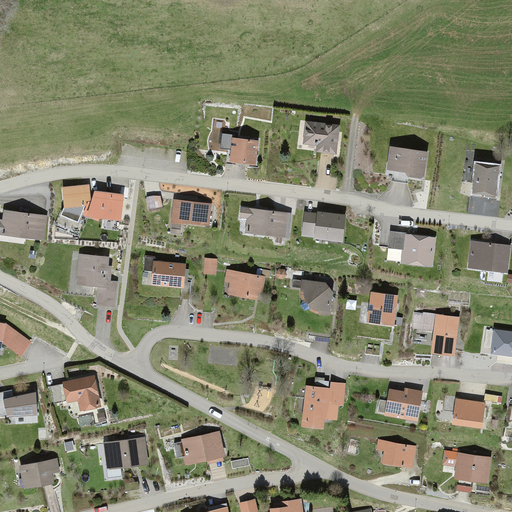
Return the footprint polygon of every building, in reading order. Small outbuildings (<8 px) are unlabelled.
[(341,122),(308,119),(306,141),(317,142),(316,150),(338,152),(341,122)] [(259,163),(261,135),(224,132),(223,145),(232,146),(230,161),(259,163)] [(429,148),(390,142),(386,169),(425,175),(429,148)] [(503,162),(476,160),(474,191),(501,193),(503,162)] [(89,182),(62,185),(64,202),(91,199),(90,188),(89,182)] [(90,188),(91,199),(83,213),(121,217),(124,192),(90,188)] [(160,191),(147,194),(150,206),(163,203),(160,191)] [(213,199),(173,196),(171,219),(211,222),(213,199)] [(292,210),(242,203),(240,215),(247,216),(245,230),(288,236),(292,210)] [(347,212),(306,206),(302,233),(344,238),(347,212)] [(49,212),(5,207),(4,216),(0,215),(0,232),(46,238),(49,212)] [(439,235),(390,229),(388,244),(405,246),(403,260),(436,264),(439,235)] [(511,245),(511,241),(471,236),(468,264),(509,270),(511,245)] [(110,279),(112,253),(80,249),(77,283),(98,285),(97,303),(117,306),(120,280),(110,279)] [(186,260),(153,258),(151,283),(185,285),(186,260)] [(229,283),(228,294),(260,298),(263,276),(226,270),(224,283),(229,283)] [(324,284),(301,281),(303,289),(304,296),(307,302),(312,307),(321,311),(330,314),(332,293),(324,284)] [(397,296),(370,293),(367,321),(394,323),(397,296)] [(456,316),(434,315),(431,352),(453,353),(456,316)] [(6,319),(0,317),(0,345),(2,337),(20,353),(31,340),(6,319)] [(511,332),(494,330),(491,353),(511,355),(511,332)] [(90,371),(62,377),(63,381),(66,396),(67,401),(77,399),(80,413),(106,407),(99,374),(90,371)] [(66,396),(63,381),(50,383),(53,398),(66,396)] [(343,407),(344,385),(332,384),(330,406),(343,407)] [(326,388),(305,386),(302,426),(323,427),(326,388)] [(416,424),(419,392),(404,390),(403,392),(390,391),(387,419),(401,420),(400,423),(416,424)] [(35,391),(5,395),(8,416),(38,412),(35,391)] [(486,406),(455,401),(451,424),(483,429),(486,406)] [(222,433),(175,442),(178,459),(183,458),(185,465),(208,460),(209,464),(221,461),(221,458),(227,456),(222,433)] [(144,440),(103,443),(105,469),(145,466),(144,440)] [(384,451),(382,464),(408,468),(411,448),(377,443),(377,450),(384,451)] [(490,459),(450,453),(448,467),(454,468),(452,480),(486,485),(490,459)] [(62,460),(19,466),(22,487),(54,482),(53,476),(64,474),(62,460)] [(254,511),(251,500),(238,503),(240,511),(254,511)] [(302,511),(301,500),(273,502),(274,508),(269,509),(268,511),(302,511)]
